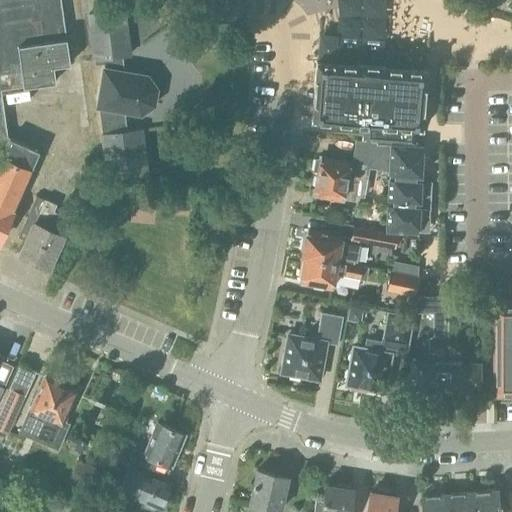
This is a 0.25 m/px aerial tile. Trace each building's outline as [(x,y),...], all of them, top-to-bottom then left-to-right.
[(0,0),(0,132),(8,136),(1,88),(55,81),(53,65),(70,63),(60,0),(0,0)] [(210,0),(210,17),(246,17),(246,0),(210,0)] [(89,14),(95,64),(104,63),(105,68),(98,105),(99,105),(102,133),(107,177),(147,172),(142,128),(125,130),(122,109),(141,112),(154,103),(156,88),(147,75),(122,71),(120,55),(130,54),(125,9),(89,14)] [(194,24),(194,35),(245,34),(245,22),(194,24)] [(311,117),(311,119),(314,120),(314,119),(364,124),(363,136),(362,136),(362,139),(405,142),(415,143),(415,140),(414,140),(415,137),(413,137),(413,141),(409,140),(410,129),(415,130),(415,127),(419,128),(422,128),(422,125),(421,125),(423,104),(425,83),(426,70),(404,68),(404,64),(405,54),(340,48),(339,60),(338,63),(319,61),(316,60),(316,63),(312,117),(311,117)] [(368,166),(371,141),(356,139),(352,162),(348,162),(348,161),(321,156),(320,158),(315,157),(312,171),(318,172),(315,187),(333,190),(331,197),(342,199),(342,197),(354,199),(355,194),(363,195),(368,166)] [(387,204),(386,230),(418,231),(419,206),(417,206),(418,201),(420,201),(421,180),(419,180),(419,175),(421,175),(422,145),(391,143),(388,174),(389,174),(389,179),(388,179),(387,199),(387,204)] [(100,158),(84,160),(85,171),(101,169),(100,158)] [(0,165),(0,229),(22,174),(0,165)] [(307,234),(303,252),(336,258),(356,262),(356,260),(359,245),(359,241),(372,244),(378,245),(398,248),(401,233),(381,230),(353,225),(351,236),(341,234),(341,233),(329,231),(326,230),(325,234),(307,230),(306,234),(307,234)] [(41,279),(59,241),(28,227),(10,264),(41,279)] [(305,255),(301,279),(314,281),(313,284),(330,288),(332,281),(333,274),(345,276),(345,278),(360,281),(364,281),(366,268),(362,268),(347,265),(346,266),(335,265),(336,258),(303,252),(303,255),(305,255)] [(418,276),(418,265),(404,263),(402,273),(418,276)] [(402,273),(389,271),(385,289),(414,294),(418,276),(402,273)] [(475,283),(460,283),(460,284),(460,291),(461,291),(475,291),(475,283)] [(443,285),(443,293),(455,293),(455,285),(443,285)] [(511,303),(494,303),(494,395),(511,395),(511,303)] [(283,353),(281,365),(282,367),(282,371),(288,372),(289,374),(300,376),(303,375),(320,378),(327,342),(338,344),(343,315),(321,311),(316,339),(289,334),(285,352),(283,353)] [(388,312),(384,336),(408,340),(412,316),(388,312)] [(418,363),(418,381),(421,381),(422,397),(446,397),(446,359),(446,337),(448,337),(448,312),(433,312),(433,337),(429,337),(429,352),(433,352),(433,363),(418,363)] [(446,359),(446,397),(474,397),(474,381),(478,381),(478,363),(460,363),(459,359),(459,351),(461,351),(461,337),(448,337),(446,337),(446,359)] [(364,347),(353,345),(347,383),(351,384),(352,386),(364,388),(367,386),(384,390),(391,352),(390,352),(392,342),(379,340),(366,338),(364,347)] [(0,394),(14,365),(1,359),(3,355),(0,353),(0,394)] [(63,382),(45,374),(30,408),(46,415),(36,437),(57,447),(68,423),(63,421),(78,389),(73,387),(72,383),(66,381),(63,382)] [(23,395),(11,390),(2,412),(14,417),(23,395)] [(129,464),(170,483),(171,481),(164,478),(170,464),(171,465),(184,433),(157,421),(145,451),(132,446),(126,461),(127,462),(127,463),(129,464)] [(97,494),(106,472),(77,461),(68,482),(97,494)] [(160,507),(170,483),(129,464),(123,478),(117,475),(113,486),(119,489),(118,489),(143,500),(144,503),(152,507),(156,505),(160,507)] [(287,476),(257,468),(249,503),(279,510),(287,476)] [(348,511),(352,488),(326,484),(323,500),(315,499),(313,511),(348,511)] [(469,491),(470,511),(498,511),(497,489),(469,491)] [(366,511),(393,511),(396,494),(370,490),(366,511)] [(470,511),(469,491),(444,493),(445,511),(470,511)] [(98,511),(130,511),(132,506),(114,503),(115,494),(102,492),(98,511)] [(445,511),(444,493),(421,495),(422,511),(445,511)]
